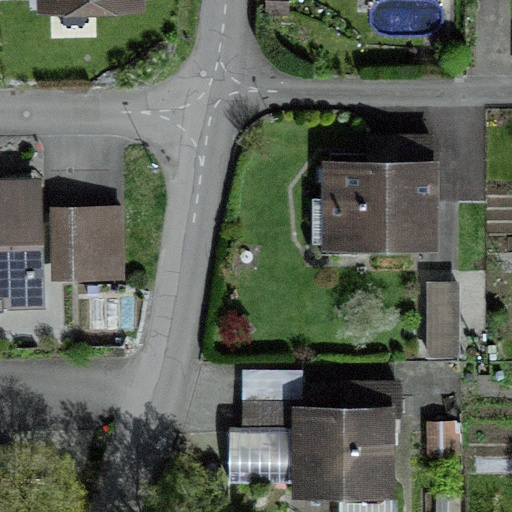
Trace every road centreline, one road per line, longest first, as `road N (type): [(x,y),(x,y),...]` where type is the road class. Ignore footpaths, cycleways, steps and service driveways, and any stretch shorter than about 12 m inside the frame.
road 1 (residential): [(129,511),(210,102)]
road 2 (residential): [(210,102),(0,106)]
